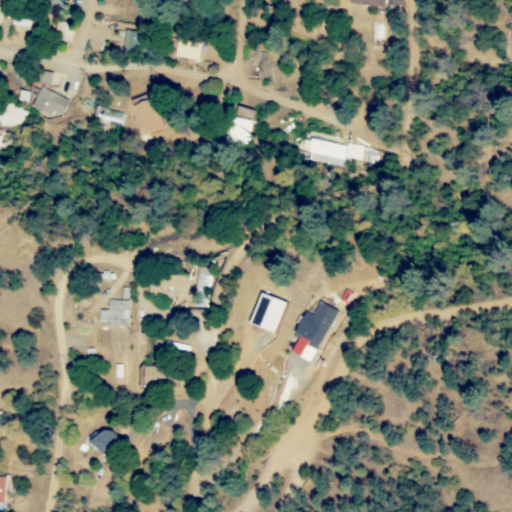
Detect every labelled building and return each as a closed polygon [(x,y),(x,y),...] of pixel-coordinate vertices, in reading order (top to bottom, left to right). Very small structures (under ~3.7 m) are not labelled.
[(43,0),(42,6),(62,10),(63,0),(43,0)] [(381,10),(383,0),(346,0),(346,2),(381,10)] [(28,28),(29,21),(10,18),(9,25),(28,28)] [(172,57),(195,62),(198,46),(175,41),(172,57)] [(29,108),(48,116),(49,111),(60,116),(67,98),(45,89),(51,75),(37,69),(27,93),(34,96),(29,108)] [(143,134),(162,127),(150,99),(132,106),(143,134)] [(255,113),(236,105),(224,138),(243,145),(255,113)] [(122,115),(102,108),(98,121),(118,127),(122,115)] [(345,147),(303,138),(301,148),(308,150),(305,160),(339,167),(342,157),(358,161),(361,147),(346,143),(345,147)] [(186,276),(147,275),(147,292),(186,294),(186,276)] [(284,302),(259,292),(246,322),(272,333),(284,302)] [(97,323),(126,324),(127,300),(106,300),(106,310),(97,310),(97,323)] [(336,311),(318,301),(311,315),(304,311),(292,332),(298,335),(289,351),(307,361),(336,311)] [(116,437),(99,426),(87,445),(104,456),(116,437)]
